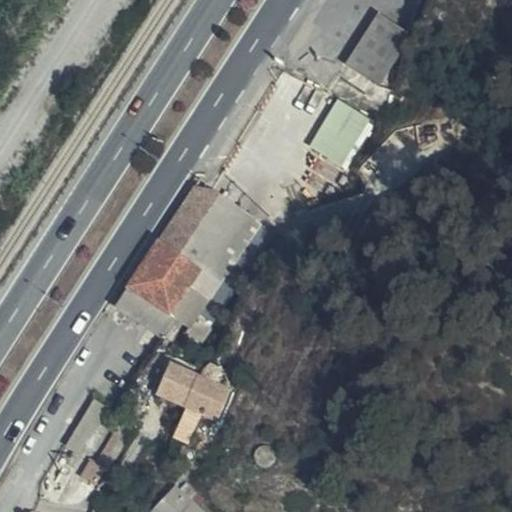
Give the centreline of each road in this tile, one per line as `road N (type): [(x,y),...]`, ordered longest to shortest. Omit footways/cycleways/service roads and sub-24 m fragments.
road 1 (primary): [(0,447),(286,0)]
road 2 (primary): [(216,0),(0,339)]
road 3 (track): [(102,0),(0,156)]
